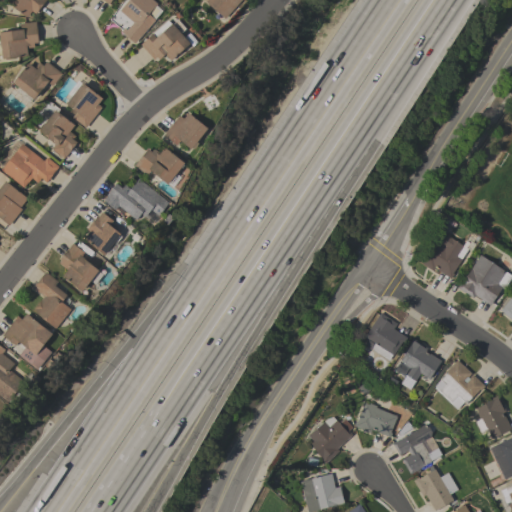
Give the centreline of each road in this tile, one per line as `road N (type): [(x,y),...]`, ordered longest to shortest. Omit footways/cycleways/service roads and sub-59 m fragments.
road 1 (motorway): [(385,5),(0,503)]
road 2 (motorway): [(101,511),(445,0)]
road 3 (motorway): [(385,5),(43,511)]
road 4 (residential): [(0,287),(147,110),(228,56),(276,0)]
road 5 (motorway): [(141,511),(314,196)]
road 6 (secondary): [(217,511),(241,458),(327,325)]
road 7 (secondary): [(408,200),(511,41)]
road 8 (residential): [(368,264),(511,369)]
